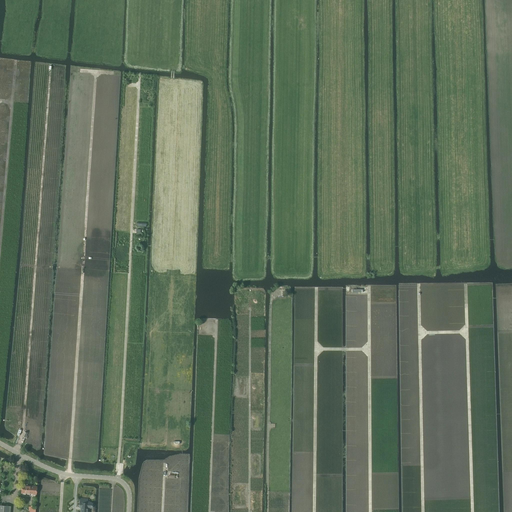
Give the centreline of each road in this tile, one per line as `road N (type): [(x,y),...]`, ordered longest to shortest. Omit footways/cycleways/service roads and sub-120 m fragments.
road 1 (track): [(465,284),(472,511)]
road 2 (track): [(422,511),(418,284)]
road 3 (track): [(316,288),(314,511)]
road 4 (track): [(368,291),(369,511)]
road 5 (track): [(209,511),(215,323)]
road 6 (unclassified): [(128,511),(128,491),(117,479),(62,473),(0,443)]
